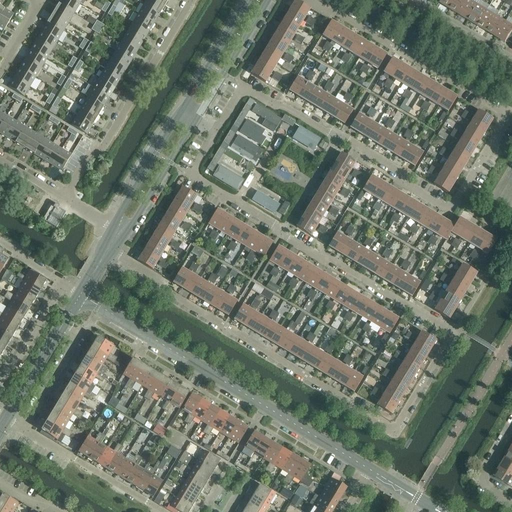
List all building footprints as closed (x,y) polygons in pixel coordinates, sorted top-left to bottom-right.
[(60,0),(58,4),(74,14),(80,4),(72,0),(60,0)] [(146,0),(144,5),(159,15),(165,5),(156,0),(146,0)] [(442,0),(440,4),(450,9),(455,0),(442,0)] [(459,15),(468,0),(455,0),(450,9),(459,15)] [(468,21),(480,1),(478,0),(468,0),(459,15),(468,21)] [(310,9),(297,1),(291,10),(304,18),(310,9)] [(477,26),(489,7),(480,1),(468,21),(477,26)] [(53,13),(69,23),(74,14),(58,4),(53,13)] [(138,14),(154,24),(159,15),(144,5),(138,14)] [(487,32),(496,16),(499,12),(489,7),(477,26),(487,32)] [(0,28),(4,30),(14,15),(4,9),(0,15),(0,28)] [(286,20),(299,28),(304,18),(291,10),(286,20)] [(69,23),(53,13),(47,23),(63,32),(69,23)] [(133,24),(148,33),(154,24),(138,14),(133,24)] [(89,16),(86,21),(93,25),(96,20),(89,16)] [(496,37),(506,21),(496,16),(487,32),(496,37)] [(280,29),(293,37),(299,28),(286,20),(280,29)] [(331,21),(322,36),(331,41),(340,27),(331,21)] [(511,34),(511,32),(511,25),(506,21),(496,37),(503,41),(501,44),(507,47),(510,42),(511,40),(511,34)] [(63,32),(47,23),(42,32),(57,41),(63,32)] [(127,33),(143,42),(148,33),(133,24),(127,33)] [(341,47),(349,33),(340,27),(331,41),(341,47)] [(274,38),(288,46),(293,37),(280,29),(274,38)] [(57,41),(42,32),(36,41),(52,51),(57,41)] [(121,42),(137,52),(143,42),(127,33),(121,42)] [(350,53),(359,38),(349,33),(341,47),(350,53)] [(288,46),(274,38),(269,47),(282,55),(288,46)] [(359,38),(350,53),(359,58),(368,44),(359,38)] [(52,51),(36,41),(31,50),(46,60),(52,51)] [(116,51),(132,61),(137,52),(121,42),(116,51)] [(368,44),(359,58),(368,64),(377,49),(368,44)] [(92,49),(88,47),(82,56),(86,59),(92,49)] [(282,55),(269,47),(263,56),(276,65),(282,55)] [(372,66),(378,70),(387,55),(377,49),(368,64),(366,67),(362,74),(365,76),(372,66)] [(46,60),(31,50),(25,60),(41,69),(46,60)] [(132,61),(116,51),(110,61),(126,70),(132,61)] [(276,65),(263,56),(257,66),(271,74),(276,65)] [(392,58),(383,73),(392,78),(401,64),(392,58)] [(41,69),(25,60),(19,69),(35,78),(41,69)] [(126,70),(110,61),(105,70),(120,79),(126,70)] [(321,64),(317,70),(323,74),(327,68),(323,66),(321,64)] [(402,84),(410,69),(401,64),(392,78),(402,84)] [(252,75),(265,83),(271,74),(257,66),(252,75)] [(35,78),(19,69),(14,78),(29,88),(35,78)] [(411,90),(420,75),(410,69),(402,84),(411,90)] [(120,79),(105,70),(99,79),(115,89),(120,79)] [(420,75),(411,90),(420,95),(429,81),(420,75)] [(297,76),(289,91),(298,97),(307,82),(297,76)] [(360,77),(357,82),(362,86),(365,80),(360,77)] [(8,87),(24,97),(29,88),(14,78),(8,87)] [(115,89),(99,79),(93,88),(109,98),(115,89)] [(429,81),(420,95),(429,101),(438,86),(429,81)] [(307,102),(316,88),(307,82),(298,97),(307,102)] [(438,86),(429,101),(439,106),(447,92),(438,86)] [(109,98),(93,88),(88,98),(104,107),(109,98)] [(317,108),(325,93),(316,88),(307,102),(317,108)] [(48,99),(52,101),(57,92),(54,89),(48,99)] [(448,112),(457,98),(447,92),(439,106),(448,112)] [(325,93),(317,108),(326,113),(335,99),(325,93)] [(104,107),(88,98),(82,107),(98,116),(104,107)] [(335,99),(326,113),(335,119),(344,104),(335,99)] [(344,125),(353,110),(344,104),(335,119),(344,125)] [(233,126),(238,129),(251,108),(246,105),(240,115),(233,126)] [(98,116),(82,107),(77,116),(92,126),(98,116)] [(255,109),(249,120),(274,135),(281,124),(255,109)] [(34,113),(29,110),(23,121),(28,123),(34,113)] [(493,119),(478,110),(472,120),(487,129),(493,119)] [(358,113),(350,128),(359,133),(368,119),(358,113)] [(295,122),(284,115),(281,121),(292,127),(295,122)] [(0,133),(6,138),(16,122),(6,116),(0,126),(0,133)] [(71,126),(87,135),(92,126),(77,116),(71,126)] [(368,139),(377,125),(368,119),(359,133),(368,139)] [(467,129),(481,138),(487,129),(472,120),(467,129)] [(15,143),(25,127),(16,122),(6,138),(15,143)] [(246,124),(240,135),(265,150),(271,139),(246,124)] [(377,145),(386,130),(377,125),(368,139),(377,145)] [(25,149),(34,133),(25,127),(15,143),(25,149)] [(299,128),(290,142),(312,155),(321,141),(299,128)] [(461,138),(476,147),(481,138),(467,129),(461,138)] [(387,150),(395,136),(386,130),(377,145),(387,150)] [(230,132),(223,143),(228,146),(235,135),(230,132)] [(34,133),(25,149),(34,154),(43,139),(34,133)] [(240,135),(231,150),(256,165),(265,150),(240,135)] [(395,136),(387,150),(396,156),(405,141),(395,136)] [(456,148),(470,156),(476,147),(461,138),(456,148)] [(43,139),(34,154),(43,160),(53,144),(43,139)] [(405,141),(396,156),(405,161),(414,147),(405,141)] [(322,142),(319,147),(325,151),(328,145),(322,142)] [(53,144),(43,160),(52,165),(62,150),(53,144)] [(415,167),(423,153),(414,147),(405,161),(415,167)] [(470,156),(456,148),(450,157),(465,166),(470,156)] [(207,169),(212,172),(224,152),(219,149),(213,159),(207,169)] [(62,171),(71,155),(62,150),(52,165),(62,171)] [(256,165),(231,150),(225,161),(250,176),(256,165)] [(356,162),(341,153),(336,163),(350,171),(356,162)] [(465,166),(450,157),(444,166),(459,175),(465,166)] [(330,172),(344,181),(350,171),(336,163),(330,172)] [(459,175),(444,166),(440,164),(437,169),(441,172),(439,175),(453,184),(459,175)] [(246,183),(227,171),(220,182),(239,194),(246,183)] [(324,181),(339,190),(344,181),(330,172),(324,181)] [(433,185),(448,194),(453,184),(439,175),(433,185)] [(371,176),(362,190),(372,196),(380,181),(371,176)] [(319,190),(333,199),(339,190),(324,181),(319,190)] [(381,202),(390,187),(380,181),(372,196),(381,202)] [(390,207),(399,193),(390,187),(381,202),(390,207)] [(197,196),(183,188),(178,197),(191,206),(197,196)] [(333,199),(319,190),(313,200),(328,208),(333,199)] [(259,193),(253,202),(276,216),(278,213),(282,207),(259,193)] [(399,213),(408,198),(399,193),(390,207),(399,213)] [(172,207),(186,215),(191,206),(178,197),(172,207)] [(408,198),(399,213),(409,218),(417,204),(408,198)] [(328,208),(313,200),(308,209),(322,218),(328,208)] [(284,216),(290,205),(285,202),(282,207),(278,213),(284,216)] [(54,206),(52,204),(43,220),(56,228),(66,213),(58,208),(59,207),(59,206),(58,205),(57,204),(56,204),(56,205),(55,205),(54,206)] [(417,204),(409,218),(418,224),(427,209),(417,204)] [(166,216),(180,224),(186,215),(172,207),(166,216)] [(322,218),(308,209),(302,218),(317,227),(322,218)] [(427,209),(418,224),(427,229),(436,215),(427,209)] [(217,210),(208,224),(218,230),(226,215),(217,210)] [(227,235),(236,221),(226,215),(218,230),(227,235)] [(436,215),(427,229),(436,235),(445,220),(436,215)] [(161,225),(175,233),(180,224),(166,216),(161,225)] [(296,228),(298,229),(311,236),(317,227),(302,218),(296,228)] [(459,218),(454,226),(450,233),(460,238),(469,224),(459,218)] [(446,241),(450,233),(454,226),(445,220),(436,235),(446,241)] [(236,241),(245,226),(236,221),(227,235),(236,241)] [(469,244),(478,229),(469,224),(460,238),(469,244)] [(175,233),(161,225),(155,234),(169,243),(175,233)] [(245,226),(236,241),(245,247),(254,232),(245,226)] [(478,229),(469,244),(478,249),(487,235),(478,229)] [(254,232),(245,247),(254,252),(263,238),(254,232)] [(337,232),(328,247),(337,253),(346,238),(337,232)] [(169,243),(155,234),(150,244),(163,252),(169,243)] [(488,255),(496,240),(487,235),(478,249),(488,255)] [(264,258),(273,243),(263,238),(254,252),(264,258)] [(347,258),(355,244),(346,238),(337,253),(347,258)] [(163,252),(150,244),(144,253),(158,261),(163,252)] [(356,264),(365,249),(355,244),(347,258),(356,264)] [(278,246),(269,261),(278,267),(287,252),(278,246)] [(365,269),(374,255),(365,249),(356,264),(365,269)] [(288,272),(297,258),(287,252),(278,267),(288,272)] [(139,262),(152,270),(158,261),(144,253),(139,262)] [(374,255),(365,269),(374,275),(383,260),(374,255)] [(297,258),(288,272),(297,278),(306,263),(297,258)] [(383,260),(374,275),(384,280),(392,266),(383,260)] [(306,283),(315,269),(306,263),(297,278),(306,283)] [(477,273),(462,264),(457,274),(471,282),(477,273)] [(392,266),(384,280),(393,286),(402,271),(392,266)] [(222,267),(217,275),(223,279),(228,270),(222,267)] [(181,268),(172,283),(182,288),(191,274),(181,268)] [(315,289),(324,275),(315,269),(306,283),(315,289)] [(232,270),(229,275),(234,279),(238,273),(232,270)] [(30,271),(26,278),(18,273),(17,277),(24,281),(40,291),(46,281),(30,271)] [(402,271),(393,286),(402,292),(411,277),(402,271)] [(191,294),(200,280),(191,274),(182,288),(191,294)] [(451,283),(466,292),(471,282),(457,274),(451,283)] [(325,295),(333,280),(324,275),(315,289),(325,295)] [(412,297),(421,283),(411,277),(402,292),(412,297)] [(201,300),(209,285),(200,280),(191,294),(201,300)] [(333,280),(325,295),(334,300),(343,286),(333,280)] [(19,290),(35,300),(40,291),(24,281),(19,290)] [(466,292),(451,283),(446,292),(460,301),(466,292)] [(255,284),(251,290),(259,295),(258,297),(257,296),(255,299),(258,301),(261,295),(264,289),(255,284)] [(209,285),(201,300),(210,305),(219,291),(209,285)] [(343,286),(334,300),(343,306),(352,291),(343,286)] [(264,289),(261,295),(270,301),(274,295),(264,289)] [(15,296),(7,292),(5,295),(29,309),(35,300),(19,290),(15,296)] [(219,291),(210,305),(219,311),(228,296),(219,291)] [(352,291),(343,306),(352,311),(361,297),(352,291)] [(460,301),(446,292),(440,301),(454,310),(460,301)] [(4,298),(11,302),(8,309),(24,318),(29,309),(5,295),(4,298)] [(229,317),(237,302),(228,296),(219,311),(229,317)] [(361,297),(352,311),(362,317),(370,303),(361,297)] [(434,311),(449,320),(454,310),(440,301),(434,311)] [(370,303),(362,317),(371,323),(380,308),(370,303)] [(242,305),(233,320),(243,325),(252,311),(242,305)] [(380,308),(371,323),(380,328),(389,314),(380,308)] [(4,315),(0,312),(0,316),(18,328),(24,318),(8,309),(4,315)] [(252,331),(261,316),(252,311),(243,325),(252,331)] [(390,334),(398,319),(389,314),(380,328),(390,334)] [(0,320),(0,321),(0,329),(12,337),(18,328),(0,316),(0,320)] [(262,337),(270,322),(261,316),(252,331),(262,337)] [(291,330),(295,323),(292,321),(286,331),(289,333),(291,330)] [(271,342),(280,328),(270,322),(262,337),(271,342)] [(280,348),(289,333),(286,331),(280,328),(271,342),(280,348)] [(0,342),(7,346),(12,337),(0,329),(0,342)] [(330,329),(326,334),(335,339),(338,334),(330,329)] [(436,341),(422,332),(416,341),(430,350),(436,341)] [(289,353),(298,339),(289,333),(280,348),(289,353)] [(394,333),(391,338),(395,341),(396,341),(399,336),(394,333)] [(117,358),(109,354),(113,347),(97,337),(92,347),(115,361),(117,358)] [(298,339),(289,353),(299,359),(307,344),(298,339)] [(410,350),(425,359),(430,350),(416,341),(410,350)] [(307,344),(299,359),(308,364),(317,350),(307,344)] [(106,359),(114,364),(115,361),(92,347),(86,356),(102,366),(106,359)] [(317,350),(308,364),(317,370),(326,355),(317,350)] [(405,360),(419,368),(425,359),(410,350),(405,360)] [(326,355),(317,370),(326,376),(335,361),(326,355)] [(106,377),(98,372),(102,366),(86,356),(80,365),(104,380),(106,377)] [(123,375),(130,379),(125,387),(128,388),(142,364),(133,359),(123,375)] [(399,369),(414,378),(419,368),(405,360),(399,369)] [(335,361),(326,376),(336,381),(344,367),(335,361)] [(131,390),(136,382),(142,386),(152,370),(142,364),(128,388),(131,390)] [(95,378),(102,383),(104,380),(80,365),(75,375),(91,384),(95,378)] [(344,367),(336,381),(345,387),(354,372),(344,367)] [(414,378),(399,369),(394,378),(408,387),(414,378)] [(148,390),(144,398),(146,399),(161,376),(152,370),(142,386),(148,390)] [(354,392),(363,378),(354,372),(345,387),(354,392)] [(91,384),(75,375),(69,384),(93,398),(95,395),(91,393),(95,387),(91,384)] [(149,401),(154,394),(160,397),(170,381),(161,376),(146,399),(149,401)] [(408,387),(394,378),(388,387),(402,396),(408,387)] [(167,401),(162,409),(165,411),(179,387),(170,381),(160,397),(167,401)] [(83,396),(91,401),(93,398),(69,384),(63,393),(80,403),(83,396)] [(168,412),(172,405),(179,409),(189,393),(179,387),(165,411),(168,412)] [(402,396),(388,387),(382,397),(397,405),(402,396)] [(83,414),(76,409),(80,403),(63,393),(58,403),(82,417),(83,414)] [(182,410),(189,414),(184,422),(187,424),(201,400),(191,394),(182,410)] [(106,400),(99,396),(96,400),(104,404),(106,400)] [(377,406),(391,415),(397,405),(382,397),(377,406)] [(190,425),(195,418),(201,422),(210,406),(201,400),(187,424),(190,425)] [(72,415),(80,420),(82,417),(58,403),(52,412),(68,421),(72,415)] [(118,404),(115,409),(125,415),(128,410),(118,404)] [(207,425),(203,433),(206,435),(220,411),(210,406),(201,422),(207,425)] [(208,437),(213,429),(219,433),(229,417),(220,411),(206,435),(208,437)] [(72,432),(64,428),(68,421),(52,412),(47,421),(70,435),(72,432)] [(119,414),(116,418),(118,419),(117,420),(120,422),(121,421),(122,421),(124,417),(119,414)] [(137,414),(134,420),(139,423),(142,418),(137,414)] [(229,417),(219,433),(229,438),(238,422),(229,417)] [(54,438),(61,443),(65,436),(69,438),(70,435),(47,421),(41,431),(54,438)] [(238,444),(248,428),(238,422),(229,438),(238,444)] [(166,430),(162,428),(157,434),(162,437),(166,430)] [(105,430),(102,435),(88,458),(97,464),(107,448),(100,444),(108,432),(105,430)] [(41,431),(40,433),(52,441),(54,438),(41,431)] [(254,432),(244,448),(254,454),(264,438),(254,432)] [(102,435),(99,433),(95,441),(88,437),(78,452),(88,458),(102,435)] [(156,438),(153,443),(158,446),(162,441),(156,438)] [(264,438),(254,454),(263,459),(273,443),(264,438)] [(270,463),(265,471),(268,472),(282,449),(273,443),(263,459),(270,463)] [(118,444),(113,452),(107,448),(97,464),(107,469),(121,446),(118,444)] [(119,455),(124,448),(121,446),(107,469),(116,475),(125,459),(119,455)] [(171,446),(166,454),(176,460),(181,452),(171,446)] [(271,474),(275,466),(282,470),(291,455),(282,449),(268,472),(271,474)] [(222,471),(216,468),(220,461),(205,451),(199,461),(220,474),(222,471)] [(136,455),(132,463),(125,459),(116,475),(125,480),(139,457),(136,455)] [(288,474),(284,482),(286,484),(301,460),(291,455),(282,470),(288,474)] [(137,467),(142,459),(139,457),(125,480),(134,486),(144,470),(137,467)] [(511,462),(505,458),(500,468),(511,475),(511,462)] [(289,485),(294,478),(301,482),(310,466),(301,460),(286,484),(289,485)] [(213,473),(219,477),(220,474),(199,461),(193,470),(209,480),(213,473)] [(155,467),(153,469),(147,465),(144,470),(134,486),(144,492),(158,468),(155,467)] [(156,478),(161,470),(158,468),(144,492),(153,498),(163,482),(156,478)] [(510,486),(511,483),(511,475),(500,468),(494,477),(495,478),(505,484),(502,489),(505,491),(508,486),(510,486)] [(173,470),(170,476),(175,479),(178,474),(173,470)] [(211,490),(205,486),(209,480),(193,470),(188,479),(209,492),(211,490)] [(334,473),(331,479),(338,483),(341,478),(334,473)] [(301,482),(300,482),(309,488),(313,481),(304,476),(301,482)] [(202,492),(208,495),(209,492),(188,479),(182,489),(198,498),(202,492)] [(348,499),(342,495),(346,488),(338,483),(331,479),(325,488),(347,501),(348,499)] [(275,494),(260,485),(256,491),(250,488),(248,491),(270,504),(275,494)] [(300,485),(297,490),(304,494),(307,490),(300,485)] [(339,500),(345,504),(347,501),(325,488),(319,498),(335,507),(339,500)] [(200,508),(194,505),(198,498),(182,489),(176,498),(198,511),(200,508)] [(286,489),(282,496),(290,500),(293,494),(286,489)] [(246,493),(252,497),(248,503),(262,511),(264,511),(270,504),(248,491),(246,493)] [(13,511),(18,504),(2,494),(0,498),(0,505),(10,511),(13,511)] [(189,511),(190,510),(193,511),(197,511),(198,511),(176,498),(171,508),(177,511),(189,511)] [(331,511),(335,507),(319,498),(314,507),(322,511),(331,511)] [(293,500),(291,504),(297,508),(300,504),(293,500)] [(244,510),(238,506),(237,509),(241,511),(262,511),(248,503),(244,510)]
